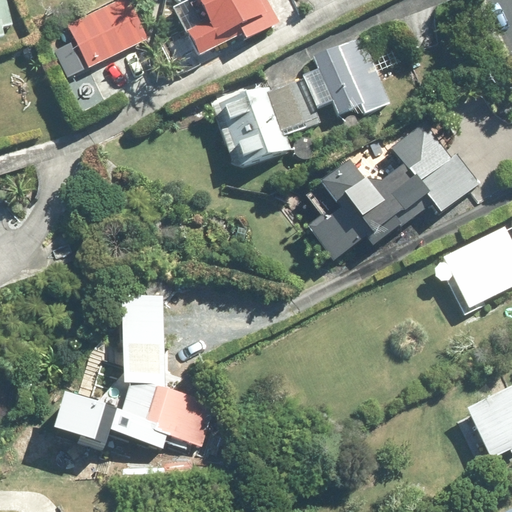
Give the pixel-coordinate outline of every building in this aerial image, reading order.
[(5,0),(0,0),(0,36),(3,36),(2,28),(11,26),(5,0)] [(128,0),(69,29),(89,71),(148,42),(128,0)] [(195,0),(196,1),(174,11),(185,34),(189,31),(199,54),(241,35),(247,42),(280,26),(267,0),(195,0)] [(319,69),(303,76),(318,109),(333,103),(339,117),(362,107),(366,115),(391,104),(361,38),(314,57),(319,69)] [(287,137),(321,123),(304,79),(270,91),(267,85),(212,105),(235,171),(291,152),(287,137)] [(322,214),(308,225),(336,262),(368,237),(374,245),(433,202),(441,213),(481,185),(459,155),(453,159),(426,125),(392,149),(404,165),(376,185),(368,175),(365,177),(351,159),(322,181),(323,183),(307,196),(322,214)] [(511,240),(506,228),(444,257),(470,310),(511,289),(511,240)] [(201,448),(211,406),(168,386),(163,296),(121,296),(124,382),(130,383),(122,410),(65,392),(50,442),(101,457),(112,431),(164,449),(168,435),(201,448)] [(511,387),(466,410),(492,462),(511,452),(511,387)] [(233,452),(222,449),(219,465),(230,468),(233,452)]
